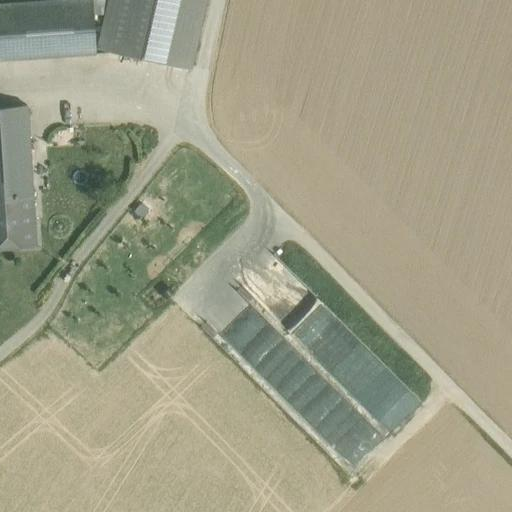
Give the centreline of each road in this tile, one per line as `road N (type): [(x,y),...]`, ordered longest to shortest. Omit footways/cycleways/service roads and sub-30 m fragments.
road 1 (track): [(205,0),(169,81),(169,111),(219,151),(511,453)]
road 2 (track): [(0,367),(43,338),(75,258),(187,133)]
road 3 (track): [(169,102),(105,104),(0,78)]
